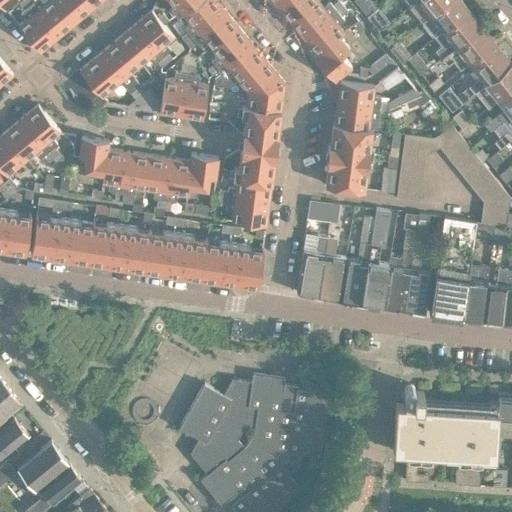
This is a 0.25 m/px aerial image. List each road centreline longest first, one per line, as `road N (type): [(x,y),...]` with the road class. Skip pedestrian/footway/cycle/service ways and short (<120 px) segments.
road 1 (residential): [(272,309),(0,268)]
road 2 (residential): [(41,77),(70,114),(295,148)]
road 3 (residential): [(511,337),(272,309)]
road 4 (residential): [(0,333),(139,511)]
road 5 (residential): [(295,148),(302,83),(235,0)]
road 6 (residential): [(272,309),(295,148)]
road 7 (residential): [(140,0),(41,77)]
